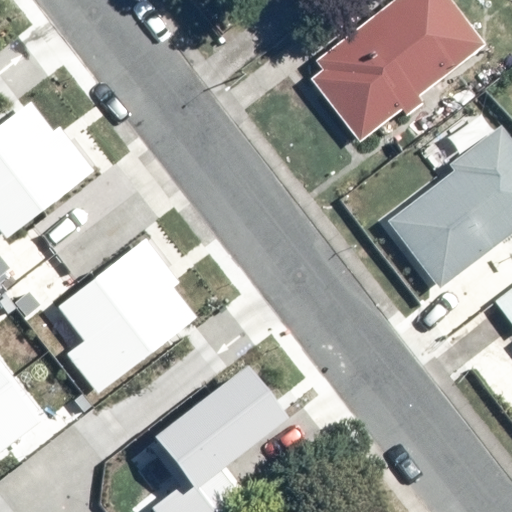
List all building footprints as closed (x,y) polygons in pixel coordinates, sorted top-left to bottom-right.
[(351,146),(393,112),(401,122),(420,106),(413,97),(479,44),(443,0),(391,0),(296,77),(351,146)] [(511,229),(511,157),(494,134),(379,225),(432,292),(511,229)] [(0,258),(13,249),(0,232),(0,258)] [(131,377),(49,275),(0,315),(0,361),(59,435),(131,377)] [(511,283),(484,305),(511,340),(511,283)] [(189,511),(253,467),(208,403),(197,410),(189,398),(69,483),(89,511),(189,511)]
